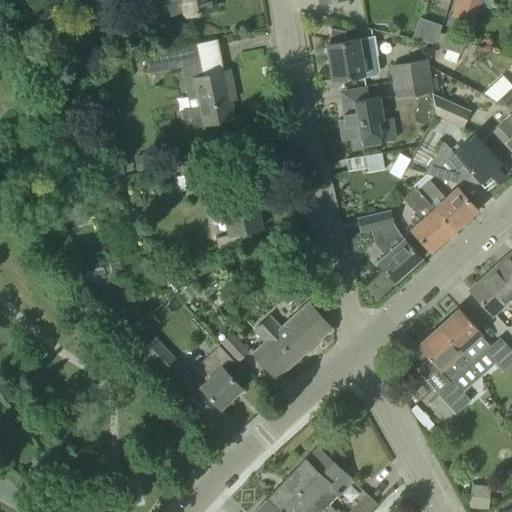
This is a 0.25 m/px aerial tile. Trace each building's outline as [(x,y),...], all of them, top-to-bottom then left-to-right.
[(194,12),(214,8),(212,0),(174,0),(167,2),(170,17),(194,12)] [(472,23),(480,1),(478,0),(458,0),(453,15),(472,23)] [(418,16),(411,35),(433,43),(440,24),(418,16)] [(332,79),(351,76),(363,74),(363,76),(376,75),(378,71),(376,54),(373,36),(345,40),(344,31),(329,29),(329,30),(330,30),(328,39),(327,40),(328,43),(326,44),(332,79)] [(465,41),(439,32),(434,45),(460,54),(465,41)] [(189,46),(161,50),(145,53),(148,70),(164,68),(181,65),(190,109),(183,111),(186,127),(232,117),(226,90),(231,90),(227,72),(202,77),(199,60),(192,62),(189,46)] [(393,81),(428,75),(424,60),(390,66),(393,81)] [(503,74),(483,90),(491,100),(511,85),(503,74)] [(393,81),(396,97),(431,91),(438,90),(436,77),(428,78),(428,75),(393,81)] [(511,85),(511,86),(495,101),(511,110),(511,109),(511,85)] [(436,114),(463,127),(470,111),(431,93),(436,114)] [(344,118),(338,119),(342,140),(360,137),(361,145),(381,141),(396,139),(392,117),(382,119),(379,96),(361,99),(341,102),(344,118)] [(511,112),(504,120),(490,133),(497,140),(511,155),(511,153),(511,112)] [(424,172),(427,173),(433,175),(458,183),(470,173),(483,187),(492,179),(496,183),(509,171),(474,132),(452,152),(442,141),(424,172)] [(382,153),(365,155),(368,172),(384,170),(382,153)] [(398,176),(408,157),(399,153),(390,172),(398,176)] [(213,168),(197,171),(195,164),(182,165),(178,166),(180,175),(175,176),(178,191),(187,189),(187,191),(217,184),(213,168)] [(427,173),(413,185),(414,187),(453,230),(454,229),(465,219),(466,220),(474,213),(473,212),(476,209),(463,195),(456,187),(443,198),(427,181),(433,175),(427,173)] [(250,183),(218,191),(207,194),(213,221),(225,218),(229,235),(260,227),(256,209),(254,210),(248,185),(250,184),(250,183)] [(430,251),(453,230),(414,187),(401,198),(404,201),(420,219),(401,236),(417,253),(425,245),(429,250),(430,251)] [(367,215),(356,217),(356,219),(360,233),(370,230),(378,228),(383,233),(391,226),(391,225),(388,211),(367,215)] [(388,251),(376,261),(394,281),(410,266),(411,268),(419,261),(417,260),(420,257),(416,253),(401,236),(391,226),(383,233),(385,236),(383,238),(383,239),(388,251)] [(511,250),(498,263),(511,279),(511,250)] [(511,279),(498,263),(469,289),(482,304),(491,314),(508,300),(511,304),(511,279)] [(307,304),(293,317),(280,329),(269,316),(256,328),(267,340),(253,352),(275,376),(329,328),(307,304)] [(511,351),(499,337),(491,345),(480,333),(480,332),(459,308),(437,328),(469,363),(484,350),(503,371),(511,362),(511,351)] [(449,381),(451,380),(469,363),(437,328),(417,346),(438,370),(439,369),(449,381)] [(232,360),(218,345),(199,363),(211,376),(199,386),(219,408),(241,388),(222,369),(232,360)] [(162,370),(182,390),(193,380),(173,359),(162,370)] [(469,401),(451,380),(449,381),(436,393),(438,395),(430,402),(447,420),(455,414),(467,403),(469,401)] [(305,459),(285,480),(319,511),(320,511),(340,492),(352,479),(347,475),(318,447),(306,460),(305,459)] [(267,498),(281,511),(319,511),(285,480),(267,498)] [(467,506),(482,508),(485,485),(470,484),(467,506)] [(366,493),(347,511),(367,511),(376,503),(366,493)] [(281,511),(267,498),(254,511),(281,511)]
